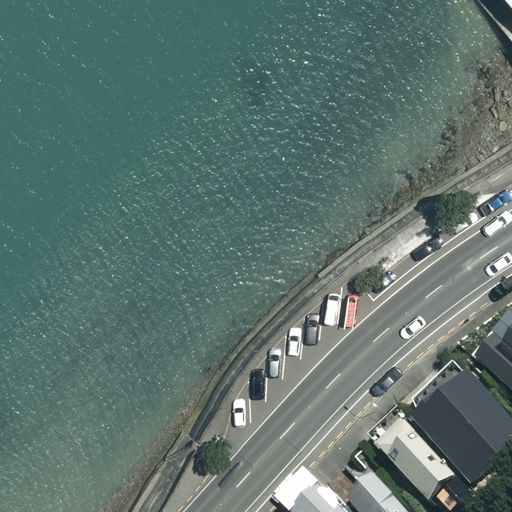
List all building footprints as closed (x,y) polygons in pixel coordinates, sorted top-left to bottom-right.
[(511,18),(511,0),(496,0),(511,17),(511,18)] [(511,331),(501,343),(505,346),(484,368),(511,393),(511,331)] [(460,381),(421,414),(429,423),(422,429),(474,490),(511,457),(511,421),(480,384),(470,392),(460,381)] [(402,435),(397,429),(384,440),(389,446),(383,451),(436,511),(473,511),(480,507),(410,427),(402,435)] [(408,511),(383,482),(356,505),(361,511),(408,511)] [(339,511),(322,496),(306,511),(339,511)]
